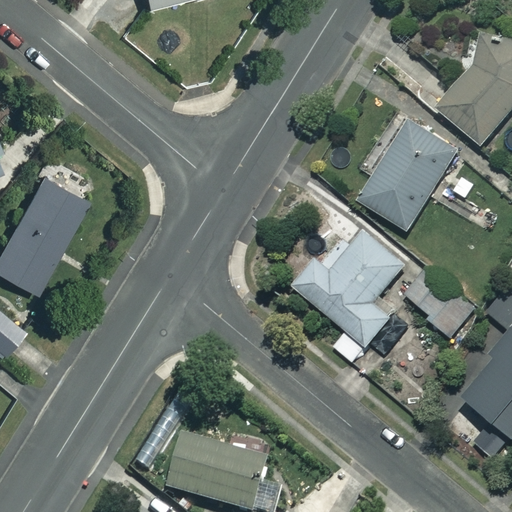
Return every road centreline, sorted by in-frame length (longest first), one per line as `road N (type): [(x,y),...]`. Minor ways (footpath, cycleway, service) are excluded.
road 1 (residential): [(169,274),(454,511)]
road 2 (residential): [(0,4),(223,190)]
road 3 (residential): [(23,511),(169,274)]
road 4 (residential): [(223,190),(341,0)]
